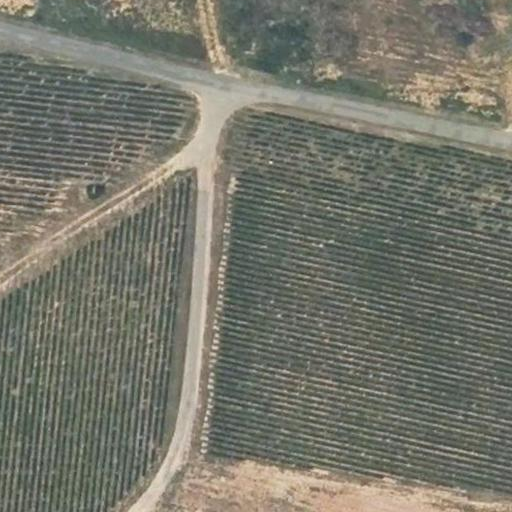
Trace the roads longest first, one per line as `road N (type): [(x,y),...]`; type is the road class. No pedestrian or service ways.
road 1 (unclassified): [(511,141),(0,28)]
road 2 (track): [(220,81),(205,140),(189,411),(161,484),(138,511)]
road 3 (track): [(0,266),(104,210),(205,140)]
